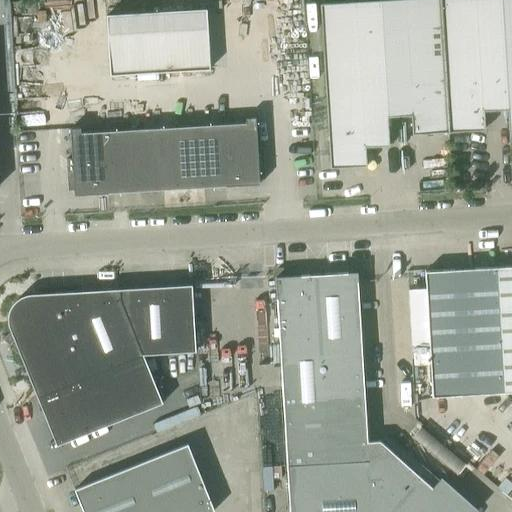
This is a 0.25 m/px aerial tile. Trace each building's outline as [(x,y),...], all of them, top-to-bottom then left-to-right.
[(367,146),(391,145),(389,116),(381,0),(349,0),(322,1),(331,167),(368,165),(367,146)] [(389,116),(413,114),(414,133),(451,132),(442,0),(381,0),(389,116)] [(442,0),(451,132),(487,130),(486,111),(509,110),(509,109),(510,109),(504,0),(442,0)] [(106,13),(110,74),(209,67),(205,6),(106,13)] [(103,130),(107,192),(259,182),(259,177),(265,177),(264,145),(258,146),(256,115),(246,115),(246,120),(103,130)] [(106,192),(107,192),(103,130),(79,131),(79,126),(69,127),(71,157),(65,158),(67,190),(73,189),(73,194),(106,192)] [(501,395),(511,394),(511,267),(496,268),(500,358),(501,395)] [(430,361),(500,358),(496,268),(425,271),(430,361)] [(366,443),(365,430),(357,272),(274,276),(284,464),(367,460),(366,443)] [(165,294),(118,297),(141,354),(193,350),(190,284),(164,286),(165,294)] [(34,395),(35,397),(95,373),(93,358),(141,354),(118,297),(73,300),(72,291),(28,294),(23,294),(19,296),(14,299),(11,303),(8,307),(6,312),(5,317),(6,322),(7,326),(34,395)] [(160,402),(141,354),(93,358),(95,373),(35,397),(54,445),(160,402)] [(431,398),(501,395),(500,358),(430,361),(431,398)] [(468,511),(436,483),(430,489),(378,442),(366,443),(367,460),(284,464),(286,511),(468,511)] [(81,511),(211,511),(212,511),(186,445),(73,490),(81,511)]
